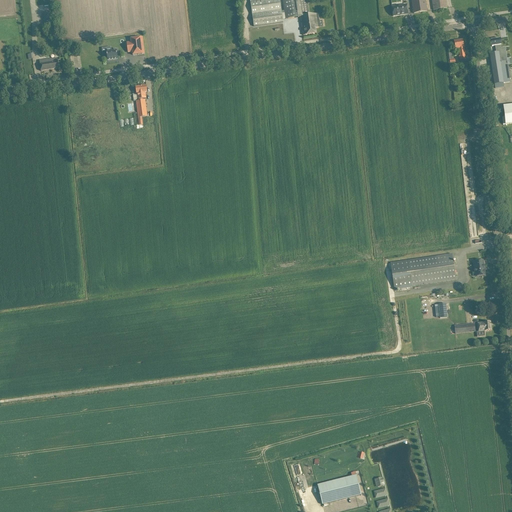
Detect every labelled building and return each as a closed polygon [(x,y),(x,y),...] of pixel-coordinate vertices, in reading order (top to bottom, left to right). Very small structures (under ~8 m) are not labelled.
[(254,27),(283,23),(280,0),(250,0),(251,2),(254,27)] [(309,16),(306,0),(283,0),(286,19),(301,17),(303,35),(316,34),(316,28),(320,28),(318,14),(309,16)] [(411,0),(413,8),(414,13),(427,11),(425,0),(432,0),(433,6),(434,10),(447,8),(446,4),(445,0),(411,0)] [(393,17),(408,14),(406,5),(392,7),(393,17)] [(29,31),(21,32),(25,72),(34,71),(29,31)] [(144,54),(144,49),(142,37),(131,39),(131,42),(127,43),(128,53),(132,52),(133,55),(144,54)] [(504,62),(504,58),(507,58),(505,48),(501,48),(501,45),(500,39),(491,41),(492,47),(495,46),(496,53),(499,53),(500,63),(504,62)] [(464,51),(464,48),(463,40),(454,41),(455,50),(459,49),(460,56),(459,57),(459,60),(465,59),(464,51),(465,51),(464,51)] [(116,50),(111,51),(106,51),(108,61),(118,59),(116,50)] [(496,53),(490,54),(494,85),(495,89),(504,87),(503,83),(510,82),(508,65),(501,66),(501,65),(500,63),(499,53),(496,53)] [(41,71),(59,69),(58,58),(39,61),(40,66),(41,71)] [(137,94),(134,94),(135,101),(136,101),(138,101),(137,100),(146,98),(146,93),(147,93),(146,86),(136,87),(137,94)] [(138,112),(136,112),(136,114),(138,114),(139,126),(143,125),(142,118),(147,117),(145,100),(146,100),(146,98),(137,100),(138,101),(136,101),(138,112)] [(503,125),(508,125),(511,124),(511,108),(504,109),(504,117),(502,117),(503,125)] [(394,290),(412,288),(412,286),(456,280),(452,254),(390,263),(394,290)] [(485,276),(483,261),(474,262),(476,277),(485,276)] [(447,318),(446,304),(439,305),(435,306),(436,318),(440,317),(440,318),(447,318)] [(477,338),(486,337),(485,331),(491,331),(490,322),(478,324),(478,331),(476,332),(477,338)] [(455,334),(475,332),(475,324),(455,326),(455,334)] [(322,505),(361,495),(356,476),(317,485),(322,505)]
